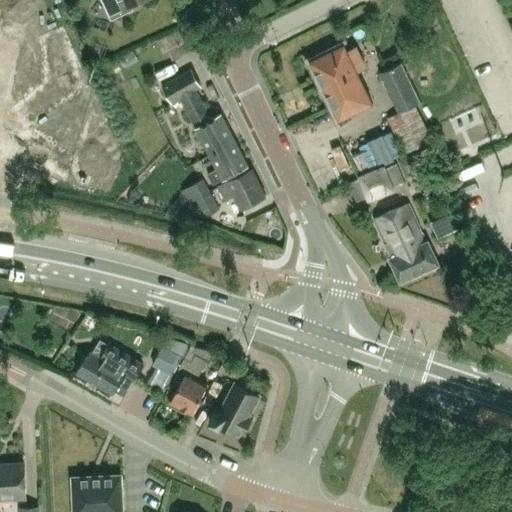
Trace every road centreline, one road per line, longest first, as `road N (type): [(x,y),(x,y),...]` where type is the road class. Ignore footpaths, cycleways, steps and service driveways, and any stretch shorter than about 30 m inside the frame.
road 1 (primary): [(323,344),(149,289),(0,258)]
road 2 (tertiary): [(323,344),(327,260),(232,51)]
road 3 (residential): [(286,503),(218,479),(16,372)]
road 4 (primary): [(511,406),(323,344)]
road 5 (unclassified): [(286,503),(316,410),(323,344)]
